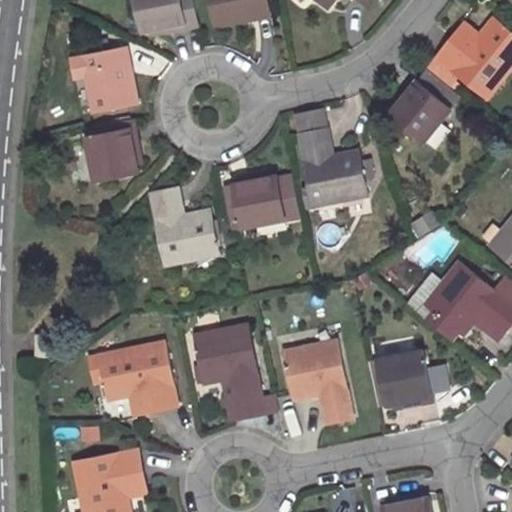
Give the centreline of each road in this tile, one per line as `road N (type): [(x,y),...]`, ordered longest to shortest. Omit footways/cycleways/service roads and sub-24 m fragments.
road 1 (residential): [(252,101),(247,126),(227,142),(190,136),(176,114),(180,89),(207,68),(231,71),(248,88)]
road 2 (residential): [(252,101),(330,90),(402,39),(439,0)]
road 3 (residential): [(277,479),(452,443)]
road 4 (residential): [(0,120),(26,0)]
